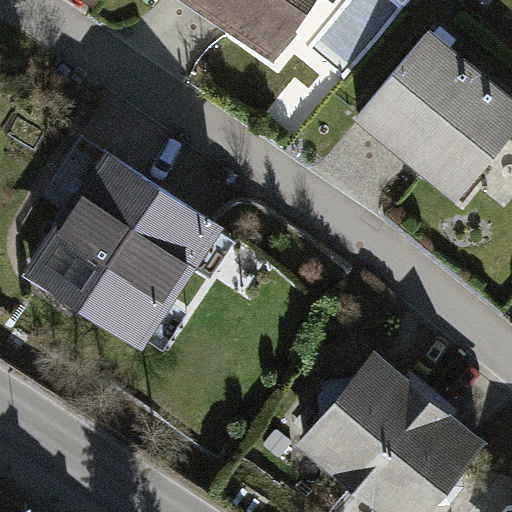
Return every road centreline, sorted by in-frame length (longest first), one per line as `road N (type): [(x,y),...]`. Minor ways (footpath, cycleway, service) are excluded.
road 1 (residential): [(511,357),(363,235),(20,0)]
road 2 (secondary): [(0,415),(152,511)]
